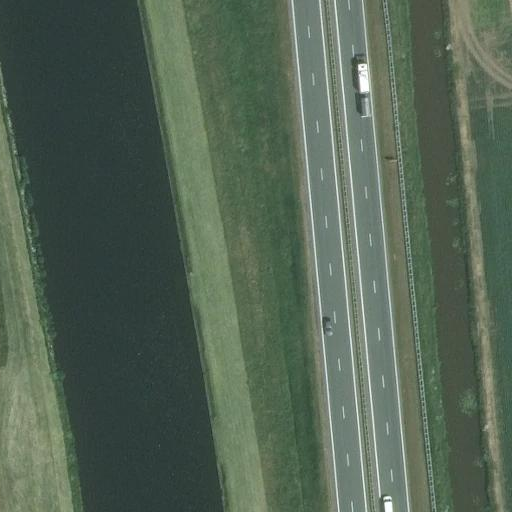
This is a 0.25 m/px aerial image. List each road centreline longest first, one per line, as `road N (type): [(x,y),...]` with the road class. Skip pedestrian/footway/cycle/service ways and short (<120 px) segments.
road 1 (trunk): [(305,0),(352,511)]
road 2 (trunk): [(394,511),(348,0)]
